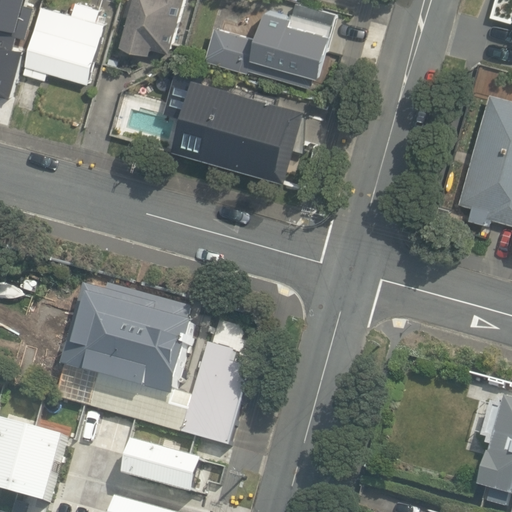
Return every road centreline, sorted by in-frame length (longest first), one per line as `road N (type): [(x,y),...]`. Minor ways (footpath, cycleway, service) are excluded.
road 1 (residential): [(0,172),(349,269)]
road 2 (residential): [(349,269),(426,0)]
road 3 (residential): [(282,511),(349,269)]
road 4 (residential): [(349,269),(511,313)]
